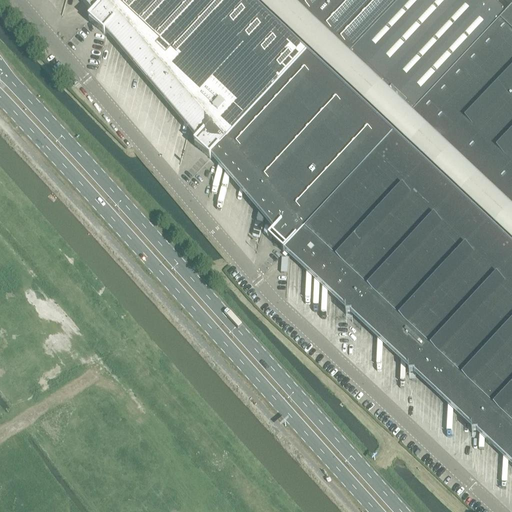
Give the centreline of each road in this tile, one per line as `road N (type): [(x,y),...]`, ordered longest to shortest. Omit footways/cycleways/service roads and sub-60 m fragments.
road 1 (unclassified): [(18,0),(258,279),(498,511)]
road 2 (secondary): [(400,511),(0,69)]
road 3 (secondary): [(0,99),(374,511)]
